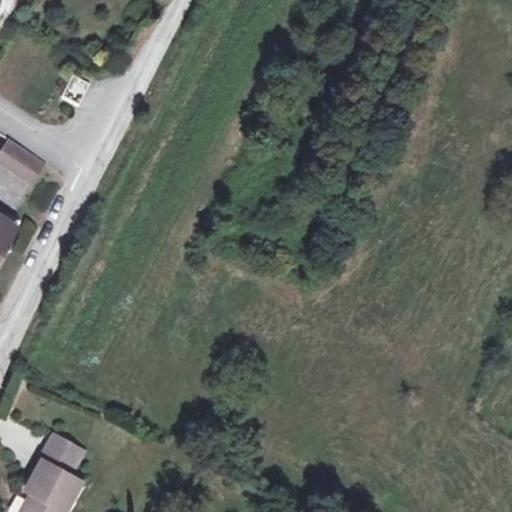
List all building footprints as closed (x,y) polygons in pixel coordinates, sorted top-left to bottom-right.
[(169,0),(148,0),(163,7),(165,9),(169,0)] [(9,139),(0,154),(0,163),(34,186),(48,164),(9,139)] [(0,266),(10,245),(15,235),(0,224),(0,266)] [(89,452),(59,435),(46,462),(75,478),(89,452)] [(75,478),(46,462),(29,490),(35,495),(26,511),(71,511),(87,484),(75,478)]
